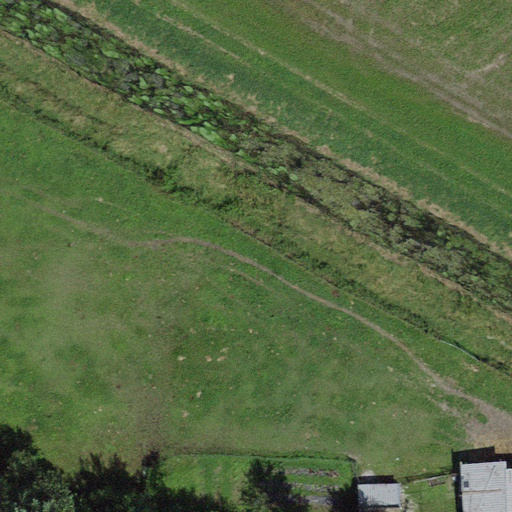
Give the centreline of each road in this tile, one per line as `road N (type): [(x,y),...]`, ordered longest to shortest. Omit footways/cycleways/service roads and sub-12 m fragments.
road 1 (track): [(0,69),(511,360)]
road 2 (track): [(138,0),(511,206)]
